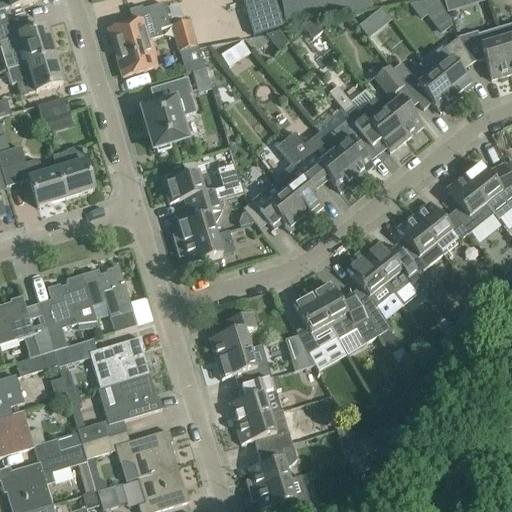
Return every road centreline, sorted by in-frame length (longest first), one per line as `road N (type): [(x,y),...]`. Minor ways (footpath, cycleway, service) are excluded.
road 1 (residential): [(165,307),(298,265),(470,131),(511,110)]
road 2 (residential): [(135,209),(73,0)]
road 3 (residential): [(226,511),(165,307)]
road 4 (residential): [(0,250),(135,209)]
